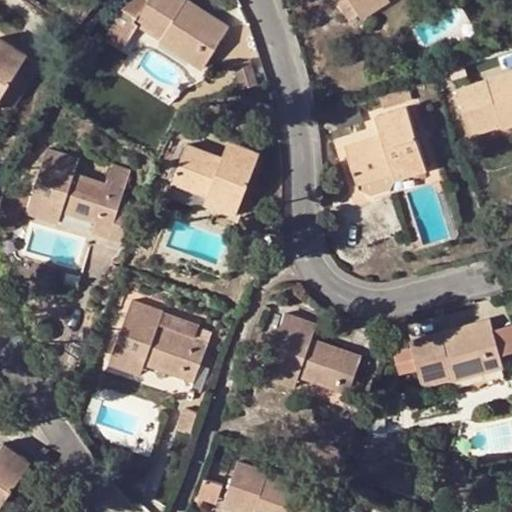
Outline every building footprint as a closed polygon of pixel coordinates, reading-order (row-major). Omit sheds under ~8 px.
[(99,0),(76,0),(62,14),(75,23),(83,22),(96,4),(99,0)] [(129,0),(106,39),(122,48),(136,23),(161,39),(165,32),(209,59),(229,26),(215,18),(213,23),(182,4),(184,0),(129,0)] [(213,23),(215,18),(185,0),(184,0),(182,4),(213,23)] [(360,16),(349,0),(345,0),(338,5),(350,23),(360,16)] [(349,0),(360,16),(360,17),(387,0),(349,0)] [(106,11),(96,4),(83,22),(78,29),(89,37),(106,11)] [(165,32),(161,39),(159,41),(204,68),(209,59),(165,32)] [(0,99),(27,57),(3,42),(0,46),(0,99)] [(15,107),(41,65),(27,57),(0,99),(15,107)] [(249,60),(233,65),(240,89),(256,84),(249,60)] [(463,65),(449,69),(453,79),(466,75),(463,65)] [(511,76),(511,72),(487,80),(488,85),(511,76)] [(502,122),(503,124),(511,121),(511,76),(488,85),(487,80),(457,91),(471,133),(502,122)] [(357,102),(332,110),(339,126),(363,119),(357,102)] [(344,145),(357,183),(394,172),(391,165),(407,160),(411,173),(427,168),(407,106),(375,116),(381,133),(344,145)] [(229,140),(223,158),(227,160),(235,142),(229,140)] [(227,160),(223,158),(186,144),(173,180),(209,194),(224,199),(221,206),(238,212),(260,152),(235,142),(227,160)] [(47,151),(32,197),(28,212),(48,218),(51,207),(63,211),(114,227),(128,180),(116,176),(114,186),(75,174),(78,161),(47,151)] [(396,178),(411,173),(407,160),(391,165),(394,172),(396,178)] [(148,188),(128,180),(114,227),(133,233),(148,188)] [(28,212),(32,197),(6,190),(0,207),(0,226),(14,231),(20,213),(27,215),(28,212)] [(206,200),(221,206),(224,199),(209,194),(206,200)] [(51,207),(48,218),(59,222),(63,211),(51,207)] [(164,313),(131,303),(111,362),(131,368),(135,358),(146,362),(196,379),(208,344),(159,326),(164,313)] [(318,323),(286,312),(266,372),(287,379),(291,368),(301,372),(350,389),(363,353),(314,337),(318,323)] [(443,332),(412,341),(412,343),(419,365),(424,382),(441,378),(446,395),(506,378),(502,363),(480,369),(478,361),(502,354),(494,328),(491,318),(477,322),(478,326),(444,336),(443,332)] [(477,322),(443,332),(444,336),(478,326),(477,322)] [(511,322),(494,328),(502,354),(502,355),(511,352),(511,322)] [(419,365),(412,343),(395,346),(402,369),(419,365)] [(502,355),(502,354),(478,361),(480,369),(502,363),(504,363),(502,355)] [(142,372),(146,362),(135,358),(131,368),(142,372)] [(298,383),(301,372),(291,368),(287,379),(298,383)] [(0,459),(9,446),(4,443),(0,448),(0,459)] [(0,508),(32,461),(9,446),(0,459),(0,508)] [(226,503),(252,511),(255,511),(257,507),(273,511),(328,511),(335,493),(303,482),(301,487),(269,477),(270,471),(239,461),(226,503)] [(303,482),(270,471),(269,477),(301,487),(303,482)] [(340,477),(322,471),(318,482),(337,488),(340,477)] [(45,492),(54,478),(47,474),(39,488),(45,492)] [(208,476),(201,494),(208,497),(219,501),(225,482),(208,476)] [(204,509),(208,497),(201,494),(196,506),(204,509)]
